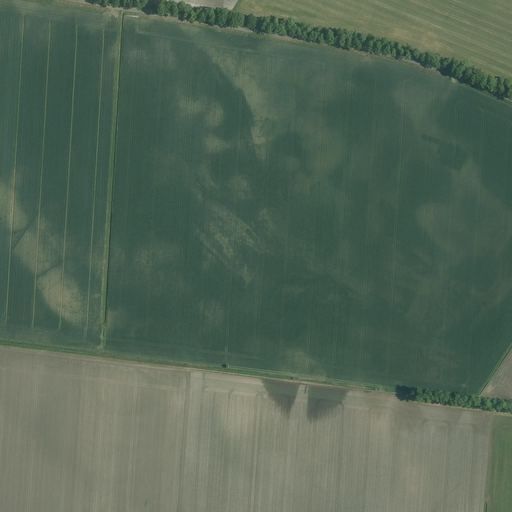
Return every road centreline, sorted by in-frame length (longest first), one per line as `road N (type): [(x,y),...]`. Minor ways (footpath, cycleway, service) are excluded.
road 1 (unclassified): [(511,99),(375,52),(77,0)]
road 2 (track): [(0,353),(407,399)]
